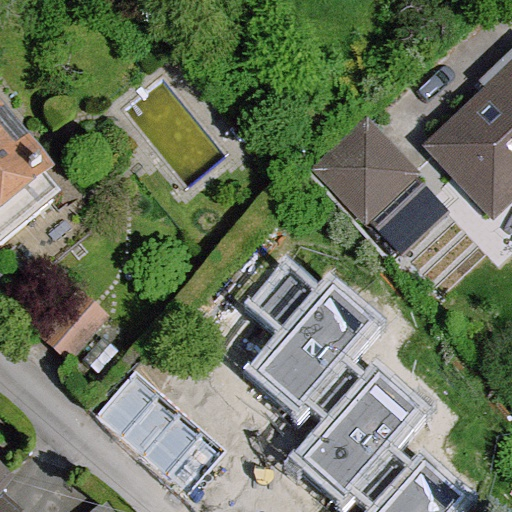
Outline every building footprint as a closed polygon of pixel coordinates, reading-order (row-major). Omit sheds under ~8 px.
[(511,72),(429,154),(499,225),(511,212),(511,72)] [(408,260),(464,206),(375,113),(318,166),(408,260)] [(0,121),(0,245),(61,195),(0,121)] [(385,324),(344,284),(328,300),(299,272),(265,307),(300,340),(267,375),(302,409),(385,324)] [(79,278),(41,320),(78,354),(117,312),(79,278)] [(384,511),(425,466),(333,386),(255,475),(297,511),(384,511)] [(0,511),(0,509),(13,495),(0,483),(0,511)]
